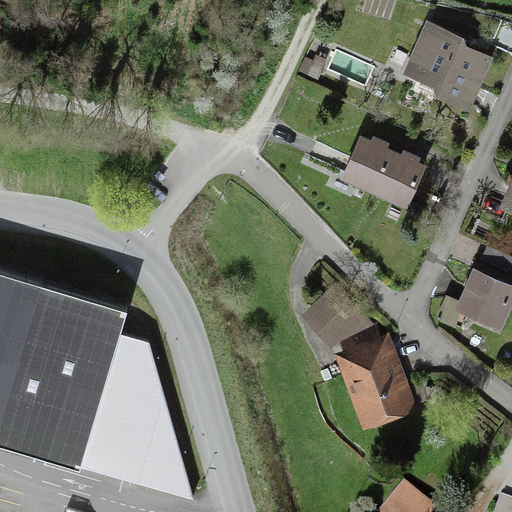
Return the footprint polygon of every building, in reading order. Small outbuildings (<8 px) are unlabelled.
[(454,45),(458,36),(424,20),(399,73),(435,89),(432,97),(462,111),(486,59),(454,45)] [(316,59),(308,75),(318,80),(326,64),(316,59)] [(371,191),(389,153),(355,138),(338,176),(371,191)] [(389,153),(371,191),(401,205),(419,166),(389,153)] [(511,169),(495,210),(511,216),(511,169)] [(0,436),(80,461),(127,304),(0,266),(0,436)] [(511,288),(468,269),(451,309),(494,327),(511,288)] [(336,340),(364,314),(343,290),(315,316),(336,340)] [(406,405),(382,333),(342,346),(366,418),(406,405)] [(511,511),(511,499),(500,497),(495,511),(511,511)]
